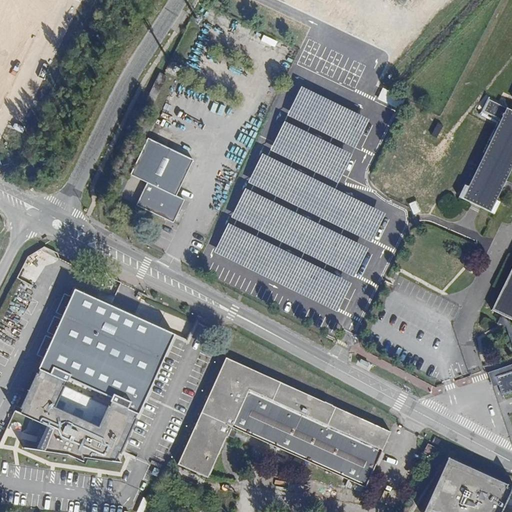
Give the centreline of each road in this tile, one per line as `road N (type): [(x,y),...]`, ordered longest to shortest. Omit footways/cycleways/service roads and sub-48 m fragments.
road 1 (tertiary): [(511,462),(212,302)]
road 2 (unclassified): [(56,216),(130,70),(178,0)]
road 3 (tertiary): [(48,230),(212,302)]
road 4 (tertiary): [(212,302),(56,216)]
